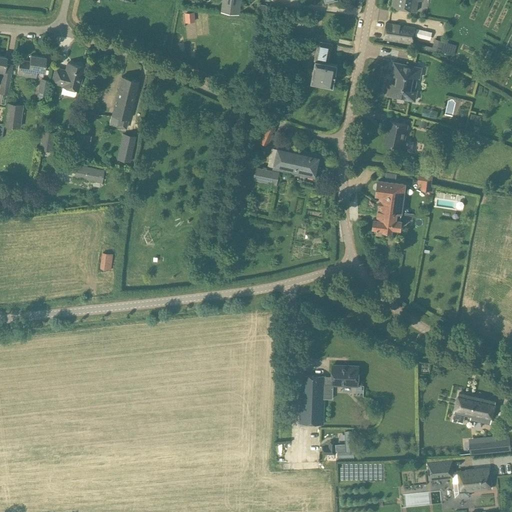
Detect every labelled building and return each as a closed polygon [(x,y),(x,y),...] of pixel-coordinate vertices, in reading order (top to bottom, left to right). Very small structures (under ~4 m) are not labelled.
[(240,0),(223,0),(222,11),(239,14),(240,0)] [(392,0),(391,7),(417,12),(418,0),(392,0)] [(260,4),(258,18),(267,19),(268,5),(260,4)] [(194,13),(186,14),(186,22),(194,21),(194,13)] [(416,28),(387,23),(384,40),(414,45),(416,28)] [(435,39),(432,50),(448,54),(451,43),(435,39)] [(332,43),(319,41),(312,82),(333,86),(337,64),(329,62),(332,43)] [(46,57),(31,55),(30,61),(19,60),(17,75),(36,78),(37,71),(44,72),(46,57)] [(6,57),(0,56),(0,70),(3,71),(1,86),(2,86),(1,93),(7,94),(12,64),(5,63),(6,57)] [(416,91),(414,91),(414,90),(413,90),(416,77),(419,77),(421,68),(394,62),(391,75),(398,76),(397,78),(396,78),(395,82),(396,82),(396,84),(390,83),(387,95),(415,101),(416,91)] [(84,67),(68,63),(66,71),(55,68),(52,82),(62,85),(62,86),(78,90),(84,67)] [(121,77),(116,99),(132,103),(138,81),(121,77)] [(50,80),(40,78),(38,92),(48,93),(50,80)] [(85,112),(96,115),(98,101),(88,99),(85,112)] [(132,103),(116,99),(112,115),(119,116),(116,126),(126,128),(132,103)] [(23,104),(6,102),(6,104),(4,126),(20,128),(23,104)] [(468,110),(460,108),(457,121),(466,123),(468,110)] [(87,156),(96,115),(85,112),(77,154),(87,156)] [(408,124),(388,120),(386,129),(388,130),(385,144),(403,148),(408,124)] [(275,127),(264,123),(256,140),(268,145),(275,127)] [(464,132),(455,129),(453,138),(462,141),(464,132)] [(54,133),(43,131),(40,149),(51,150),(54,133)] [(121,139),(116,159),(130,162),(135,143),(121,139)] [(320,154),(278,145),(273,168),(315,177),(320,154)] [(104,170),(77,164),(74,178),(101,183),(104,170)] [(280,170),(257,165),(254,181),(277,186),(280,170)] [(433,176),(419,173),(418,183),(422,184),(421,189),(433,191),(434,184),(432,184),(433,176)] [(378,210),(400,214),(405,184),(378,180),(376,195),(380,196),(378,210)] [(468,210),(476,211),(477,195),(469,194),(468,210)] [(400,214),(378,210),(377,219),(374,219),(373,228),(376,228),(375,235),(383,236),(384,229),(392,230),(392,227),(400,228),(401,219),(400,219),(400,214)] [(118,254),(103,252),(101,269),(116,271),(118,254)] [(359,366),(333,365),(332,377),(325,377),(325,376),(301,375),(299,424),(324,425),(326,383),(332,383),(332,385),(358,386),(359,366)] [(495,401),(459,393),(455,412),(472,416),(472,419),(490,423),(495,401)] [(345,444),(337,444),(338,458),(353,457),(353,451),(355,451),(353,431),(345,431),(345,444)] [(509,438),(470,442),(471,453),(510,449),(509,438)] [(336,441),(329,441),(328,447),(324,447),(324,455),(336,455),(336,441)] [(470,496),(469,491),(491,488),(489,468),(466,470),(466,471),(461,472),(460,471),(457,471),(453,472),(452,461),(428,463),(429,479),(432,479),(432,478),(451,477),(453,477),(455,497),(470,496)] [(404,486),(405,506),(431,504),(430,484),(404,486)]
